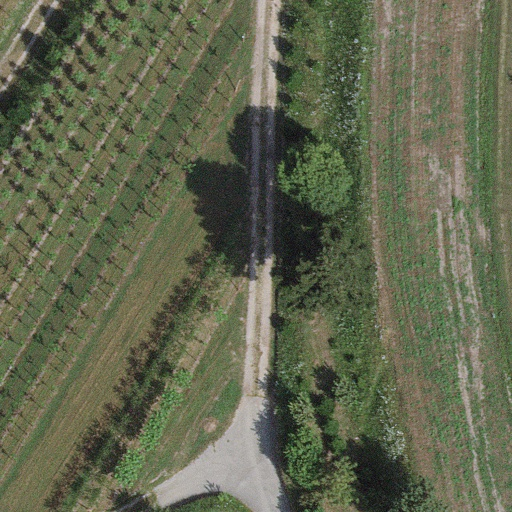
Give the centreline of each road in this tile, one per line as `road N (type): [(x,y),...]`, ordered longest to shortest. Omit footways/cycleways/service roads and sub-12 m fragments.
road 1 (track): [(253,481),(268,281),(270,0)]
road 2 (track): [(274,511),(253,481),(203,485),(150,511)]
